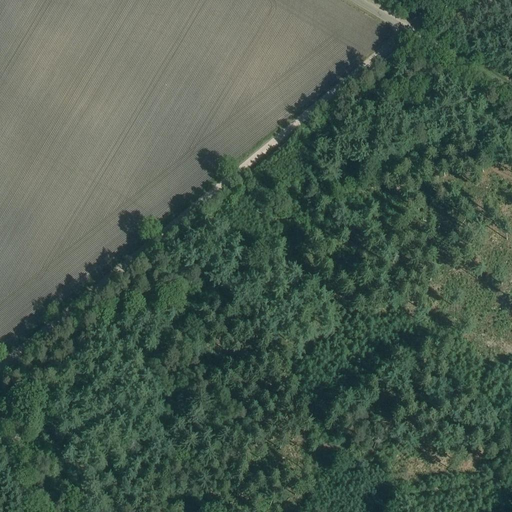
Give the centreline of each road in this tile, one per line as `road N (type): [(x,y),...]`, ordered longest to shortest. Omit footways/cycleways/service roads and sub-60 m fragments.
road 1 (track): [(0,363),(408,30)]
road 2 (unclassified): [(511,91),(356,0)]
